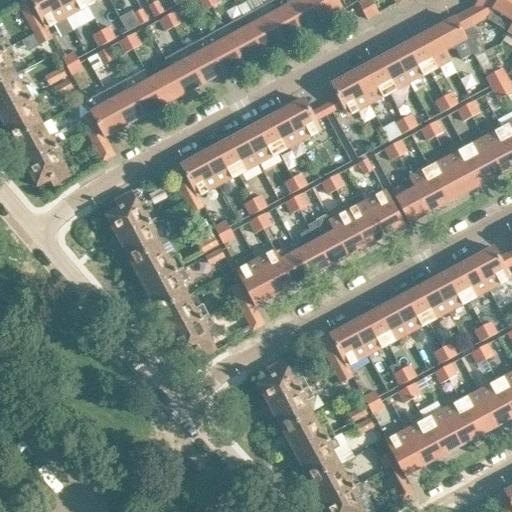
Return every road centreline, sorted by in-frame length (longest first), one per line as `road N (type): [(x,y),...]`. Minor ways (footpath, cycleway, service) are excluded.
road 1 (unclassified): [(35,231),(84,194),(438,0)]
road 2 (unclassified): [(511,214),(276,339),(181,401)]
road 3 (unclassified): [(181,401),(35,231)]
road 4 (unclassified): [(278,511),(181,401)]
